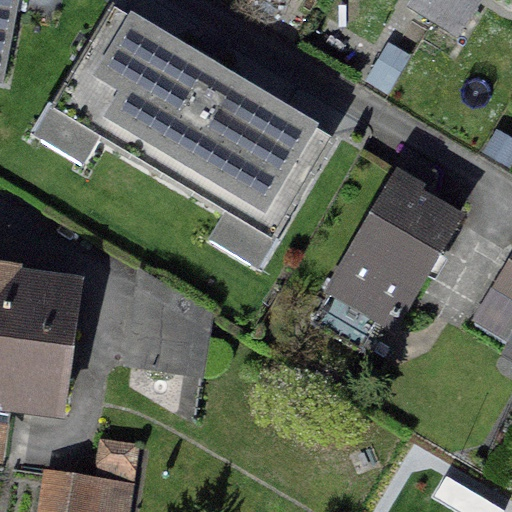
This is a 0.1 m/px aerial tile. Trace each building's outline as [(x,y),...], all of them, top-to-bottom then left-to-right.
[(0,0),(0,61),(29,67),(41,0),(0,0)] [(412,0),(407,8),(455,38),(478,0),(412,0)] [(264,231),(323,131),(119,9),(59,109),(264,231)] [(329,292),(391,328),(454,223),(414,200),(428,176),(405,163),(329,292)] [(511,296),(511,266),(498,289),(511,296)] [(208,316),(142,276),(128,370),(199,380),(208,316)] [(9,279),(0,277),(0,371),(62,380),(75,291),(8,282),(9,279)] [(45,477),(39,511),(90,511),(94,484),(45,477)]
